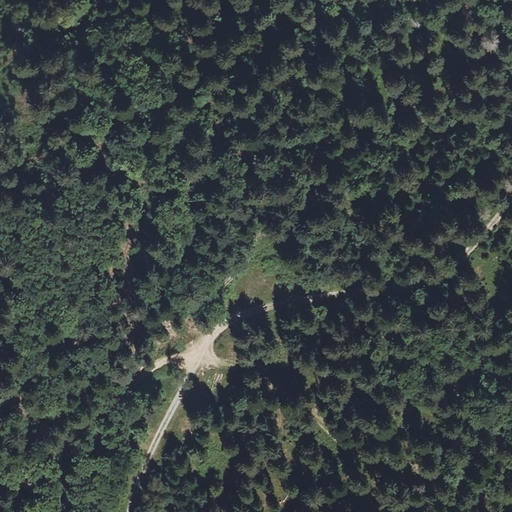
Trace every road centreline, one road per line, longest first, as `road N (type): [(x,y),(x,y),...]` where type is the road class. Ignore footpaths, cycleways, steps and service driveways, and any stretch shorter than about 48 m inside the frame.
road 1 (track): [(199,352),(317,401),(327,429),(365,461),(460,481),(511,509)]
road 2 (track): [(511,201),(444,270),(416,282),(259,307),(236,315),(199,352)]
road 3 (track): [(199,352),(164,361),(0,475)]
road 4 (track): [(199,352),(127,511)]
